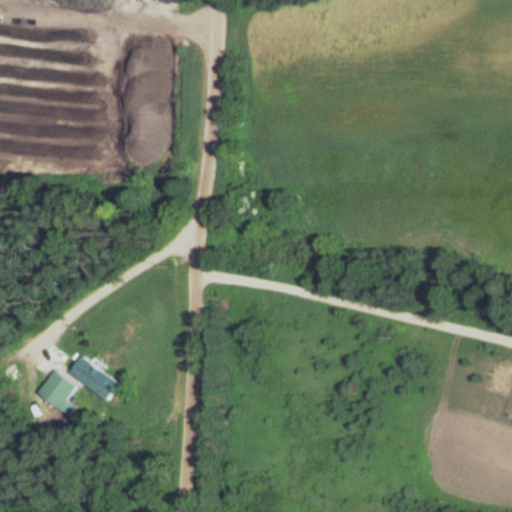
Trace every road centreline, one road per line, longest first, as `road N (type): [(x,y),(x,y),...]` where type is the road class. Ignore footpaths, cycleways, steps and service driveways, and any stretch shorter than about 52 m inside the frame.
road 1 (residential): [(198,272),(216,0)]
road 2 (residential): [(187,511),(198,272)]
